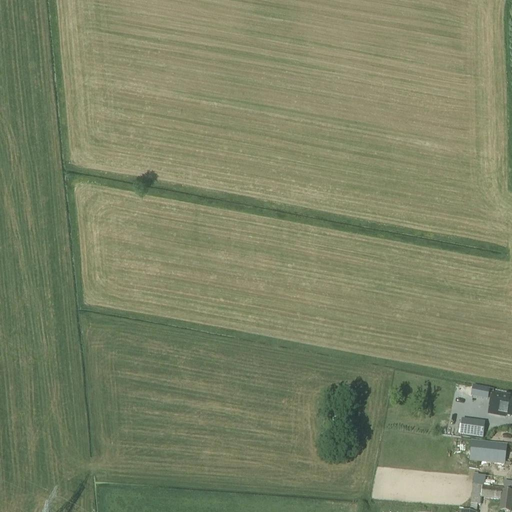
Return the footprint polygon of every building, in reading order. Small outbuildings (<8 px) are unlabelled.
[(488,415),(500,417),(500,415),(511,417),(511,400),(503,399),(504,397),(492,395),(488,415)] [(462,421),(460,438),(482,441),(484,424),(462,421)] [(473,443),(470,463),(507,466),(508,446),(473,443)] [(487,483),(488,474),(469,472),(469,482),(487,483)] [(497,489),(500,479),(489,477),(487,487),(497,489)] [(480,499),(500,501),(501,491),(482,489),(480,499)] [(511,492),(501,491),(500,501),(499,511),(509,511),(511,495),(511,492)]
